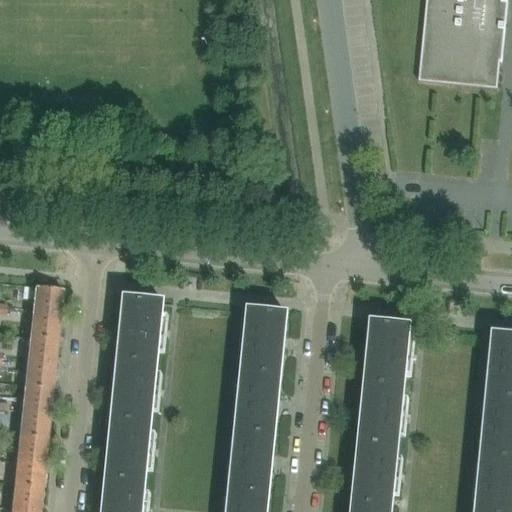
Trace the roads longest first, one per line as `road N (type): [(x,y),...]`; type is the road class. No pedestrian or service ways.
road 1 (unclassified): [(357,269),(360,233),(328,0)]
road 2 (residential): [(64,511),(93,242)]
road 3 (residential): [(301,511),(325,266)]
road 4 (residential): [(325,266),(93,242)]
road 5 (residential): [(511,285),(357,269)]
